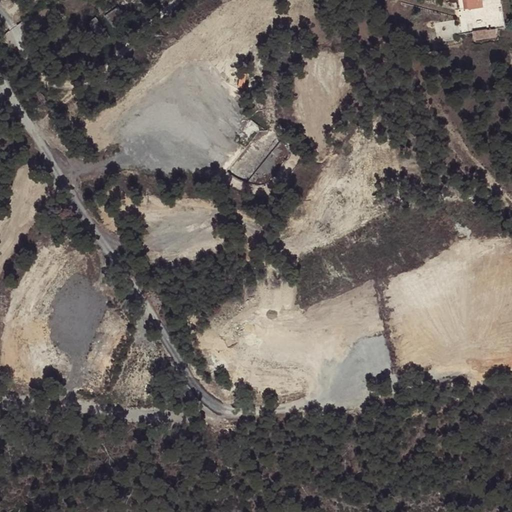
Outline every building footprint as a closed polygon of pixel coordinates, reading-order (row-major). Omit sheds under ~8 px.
[(101,22),(114,15),(106,0),(93,8),(101,22)] [(466,0),(468,9),(482,7),(481,0),(466,0)] [(81,8),(74,12),(87,36),(95,31),(81,8)] [(499,37),(498,28),(475,30),(475,39),(499,37)] [(243,146),(257,130),(256,125),(246,117),(230,136),(243,146)]
